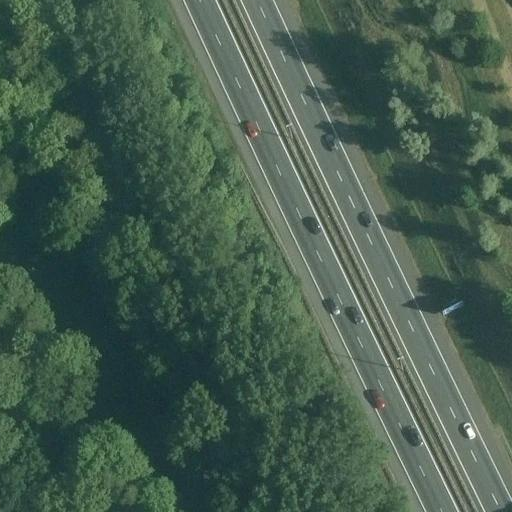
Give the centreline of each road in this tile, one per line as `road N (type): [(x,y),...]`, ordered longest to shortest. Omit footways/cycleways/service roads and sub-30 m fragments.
road 1 (motorway): [(500,511),(255,0)]
road 2 (motorway): [(198,0),(440,511)]
